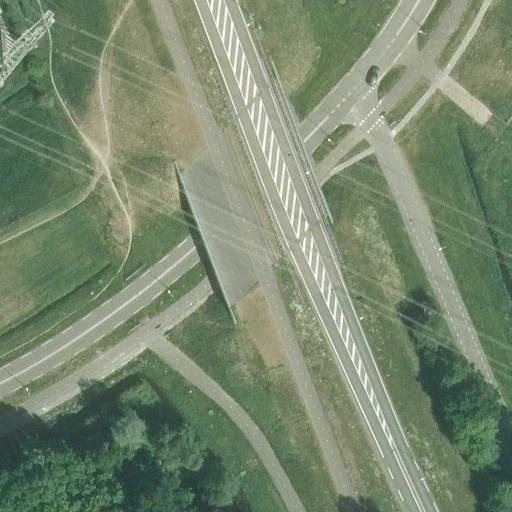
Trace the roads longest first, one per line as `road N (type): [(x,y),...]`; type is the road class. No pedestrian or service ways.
road 1 (primary): [(422,511),(216,0)]
road 2 (unclassified): [(0,381),(51,357),(186,256),(358,86)]
road 3 (unclassified): [(511,443),(358,86)]
